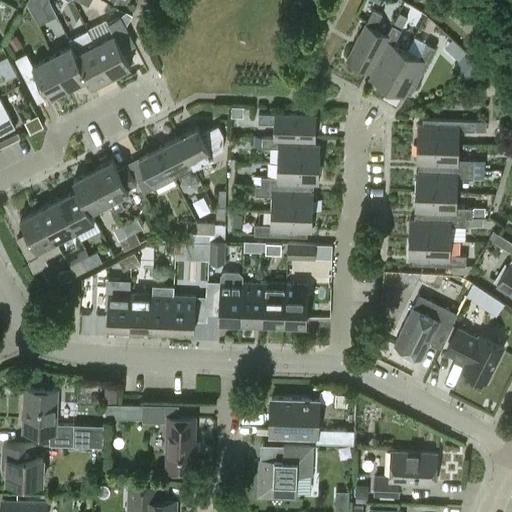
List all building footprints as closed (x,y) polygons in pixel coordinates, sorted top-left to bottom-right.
[(382,14),(373,9),(346,59),(365,70),(386,34),(374,28),(382,14)] [(113,34),(96,43),(112,75),(130,65),(124,51),(134,46),(125,28),(119,17),(108,23),(113,34)] [(369,78),(386,87),(406,50),(393,43),(401,29),(392,25),(387,34),(386,34),(365,70),(372,73),(369,78)] [(71,45),(87,77),(86,77),(91,85),(112,75),(96,43),(89,30),(69,39),(72,45),(71,45)] [(406,50),(386,87),(404,96),(406,92),(410,95),(428,62),(436,48),(427,43),(419,57),(406,50)] [(71,45),(52,55),(68,87),(86,77),(87,77),(71,45)] [(27,52),(15,58),(29,85),(40,79),(50,96),(68,87),(52,55),(34,65),(27,52)] [(0,69),(1,70),(12,64),(8,55),(0,58),(0,69)] [(17,73),(12,64),(1,70),(5,79),(17,73)] [(0,96),(0,134),(4,133),(15,127),(0,96)] [(274,123),(274,137),(315,139),(316,115),(274,113),(258,113),(258,123),(274,123)] [(418,124),(417,142),(458,143),(459,131),(475,131),(486,131),(486,121),(475,121),(459,120),(422,119),(422,124),(418,124)] [(213,157),(212,155),(222,149),(223,134),(219,125),(201,133),(197,127),(178,137),(193,167),(213,157)] [(178,137),(158,147),(174,177),(193,167),(178,137)] [(274,137),(262,137),(255,137),(255,147),(262,147),(273,147),(278,148),(278,161),(319,161),(319,144),(314,144),(315,139),(274,137)] [(484,170),(484,160),(458,159),(458,143),(417,142),(416,167),(484,170)] [(154,187),(174,177),(158,147),(138,157),(128,163),(141,187),(152,182),(154,187)] [(112,159),(92,169),(110,200),(115,211),(124,206),(119,195),(129,190),(128,188),(136,183),(127,165),(118,169),(112,159)] [(253,185),(256,185),(313,186),(313,183),(318,183),(319,161),(278,161),(277,177),(272,177),(254,176),(253,185)] [(416,167),(415,191),(457,192),(457,178),(484,179),(484,170),(416,167)] [(77,188),(78,187),(90,210),(110,200),(92,169),(73,179),(77,188)] [(271,195),(271,209),(312,209),(313,186),(256,185),(255,195),(271,195)] [(90,210),(78,187),(77,188),(58,197),(75,229),(95,219),(90,210)] [(415,191),(414,217),(467,218),(472,218),(472,208),(456,207),(457,192),(415,191)] [(58,197),(39,207),(56,239),(75,229),(58,197)] [(216,206),(216,217),(226,217),(226,206),(216,206)] [(61,249),(56,239),(39,207),(20,217),(27,232),(16,238),(28,260),(34,271),(48,264),(45,258),(61,249)] [(485,208),(472,208),(472,218),(484,219),(485,208)] [(306,236),(307,231),(312,231),(312,209),(271,209),(270,225),(254,224),(254,234),(306,236)] [(409,219),(408,239),(450,240),(451,226),(456,226),(456,225),(467,225),(467,218),(414,217),(414,219),(409,219)] [(197,221),(196,233),(188,232),(188,240),(209,241),(210,233),(205,233),(206,221),(197,221)] [(210,233),(210,239),(225,239),(226,224),(214,223),(215,221),(206,221),(205,233),(210,233)] [(135,231),(127,235),(132,245),(140,241),(135,231)] [(511,242),(497,233),(492,240),(511,252),(511,257),(508,263),(510,264),(497,285),(511,293),(511,242)] [(127,235),(119,239),(124,249),(132,245),(127,235)] [(209,262),(224,262),(225,239),(210,239),(209,243),(210,243),(209,262)] [(454,255),(450,255),(450,240),(408,239),(408,258),(413,258),(412,264),(438,265),(466,266),(466,255),(454,255)] [(166,251),(175,252),(175,240),(167,240),(166,251)] [(175,240),(175,252),(184,252),(185,241),(175,240)] [(315,258),(315,244),(287,243),(287,257),(315,258)] [(96,251),(88,255),(94,265),(102,261),(96,251)] [(134,251),(127,255),(132,265),(140,261),(134,251)] [(94,265),(88,255),(80,259),(86,269),(94,265)] [(131,279),(132,265),(127,255),(118,260),(123,269),(123,279),(131,279)] [(218,320),(241,321),(243,281),(243,275),(239,271),(225,270),(220,274),(220,279),(218,320)] [(264,282),(243,281),(241,321),(262,322),(264,282)] [(497,314),(505,299),(473,281),(465,296),(497,314)] [(262,322),(284,323),(286,283),(264,282),(262,322)] [(308,283),(286,283),(284,323),(306,323),(308,283)] [(150,327),(172,328),(173,294),(174,285),(152,284),(152,293),(150,327)] [(106,325),(128,327),(130,293),(108,291),(108,295),(98,295),(98,308),(107,309),(106,325)] [(152,293),(130,293),(128,327),(150,327),(152,293)] [(194,329),(195,295),(173,294),(172,328),(194,329)] [(445,307),(439,319),(412,306),(394,343),(421,357),(435,329),(446,334),(456,313),(445,307)] [(503,347),(479,334),(477,337),(458,328),(446,351),(466,361),(462,369),(486,381),(503,347)] [(23,432),(50,433),(49,445),(73,446),(102,447),(104,424),(74,423),(74,425),(56,424),(57,390),(24,389),(23,432)] [(318,398),(271,397),(270,437),(316,438),(318,398)] [(143,405),(106,404),(105,418),(143,419),(143,405)] [(166,421),(165,469),(194,469),(196,416),(179,416),(179,406),(144,405),(143,420),(166,421)] [(3,443),(2,462),(7,462),(6,481),(42,483),(43,457),(34,457),(34,445),(3,443)] [(259,459),(258,497),(296,498),(297,475),(311,475),(312,446),(283,445),(282,459),(259,459)] [(375,476),(374,494),(398,495),(398,483),(435,485),(436,453),(390,450),(389,476),(375,476)] [(142,511),(141,511),(177,511),(178,501),(156,500),(157,484),(129,483),(128,511),(142,511)] [(335,511),(348,511),(349,495),(336,495),(335,511)] [(1,501),(0,511),(45,511),(46,502),(38,502),(1,501)]
